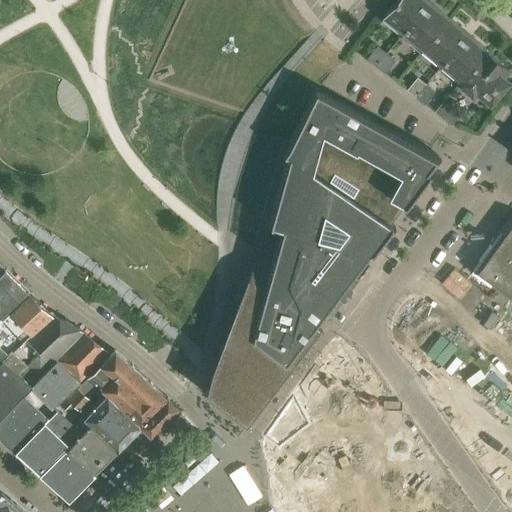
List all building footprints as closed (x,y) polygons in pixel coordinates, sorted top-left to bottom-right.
[(392,29),(400,36),(427,4),(423,1),(424,0),(390,0),(377,17),(381,20),(384,16),(395,25),(392,29)] [(427,4),(400,36),(409,43),(412,39),(423,48),(448,18),(432,5),(430,7),(427,4)] [(430,61),(439,68),(465,36),(462,33),(464,31),(448,18),(423,48),(433,57),(430,61)] [(465,36),(439,68),(448,75),(451,71),(461,80),(487,49),(471,37),(469,39),(465,36)] [(370,58),(377,64),(387,52),(380,46),(370,58)] [(498,59),(487,49),(461,80),(458,84),(472,95),(475,91),(489,103),(507,82),(502,78),(509,70),(498,59)] [(396,59),(387,52),(377,64),(386,72),(396,59)] [(417,96),(427,84),(418,77),(408,89),(417,96)] [(427,84),(417,96),(426,103),(436,91),(427,84)] [(266,223),(258,253),(242,309),(220,392),(257,411),(312,338),(308,335),(327,309),(329,311),(340,297),(340,298),(341,297),(343,298),(351,288),(349,287),(349,286),(349,285),(357,274),(357,275),(359,273),(364,272),(368,267),(367,262),(367,261),(365,259),(376,245),(379,247),(394,226),(393,225),(392,225),(389,223),(404,204),(405,205),(407,207),(432,173),(431,171),(430,172),(428,171),(440,155),(324,93),(289,142),(286,155),(287,156),(288,156),(291,158),(272,224),(266,223)] [(460,115),(444,102),(436,111),(452,124),(460,115)] [(511,205),(490,235),(496,240),(492,245),(493,246),(475,272),(511,298),(511,205)] [(0,320),(1,321),(28,293),(30,290),(25,286),(23,288),(8,274),(11,272),(6,267),(4,269),(0,273),(0,320)] [(0,362),(52,314),(32,297),(33,296),(29,292),(28,293),(1,321),(0,320),(0,362)] [(53,314),(52,314),(0,362),(0,388),(25,364),(35,354),(64,320),(53,314)] [(25,364),(0,388),(0,415),(54,359),(55,360),(83,332),(82,331),(64,320),(35,354),(25,364)] [(83,332),(55,360),(79,380),(105,351),(98,345),(99,344),(96,341),(95,342),(83,332)] [(66,398),(71,402),(86,417),(135,368),(134,366),(133,367),(131,365),(129,363),(129,364),(114,350),(101,364),(88,376),(66,398)] [(54,403),(79,380),(55,360),(54,359),(0,415),(0,435),(13,448),(12,448),(13,449),(57,406),(54,403)] [(135,368),(86,417),(117,449),(124,441),(125,441),(128,438),(127,437),(140,425),(140,424),(148,432),(174,406),(167,398),(165,396),(163,395),(151,385),(152,384),(149,382),(148,380),(147,380),(145,378),(136,370),(137,369),(135,368)] [(86,417),(71,402),(68,405),(86,423),(90,432),(86,435),(96,445),(81,460),(92,473),(93,472),(93,473),(101,464),(104,468),(120,452),(117,449),(86,417)] [(86,423),(68,405),(65,408),(83,426),(38,472),(40,473),(46,479),(48,480),(68,498),(83,482),(88,477),(89,477),(92,474),(92,473),(81,460),(96,445),(86,435),(90,432),(86,423)] [(57,406),(13,449),(15,451),(18,447),(37,470),(38,472),(83,426),(65,408),(49,425),(44,421),(44,420),(43,419),(57,406)] [(0,502),(9,499),(8,498),(0,491),(0,502)] [(0,502),(0,511),(23,511),(9,499),(0,502)]
